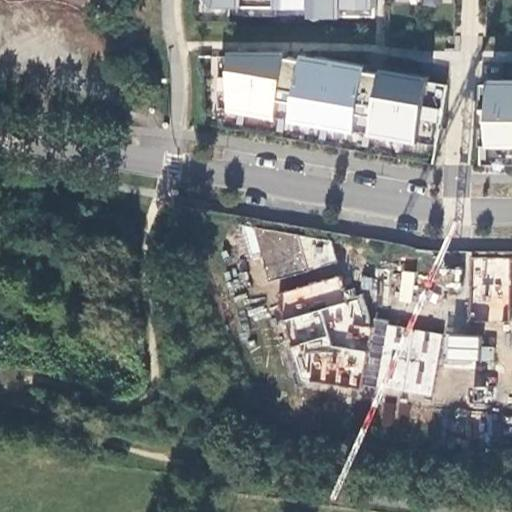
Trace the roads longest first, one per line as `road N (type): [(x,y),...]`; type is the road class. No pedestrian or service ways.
road 1 (tertiary): [(0,131),(288,188),(458,208)]
road 2 (residential): [(511,377),(455,376),(458,208)]
